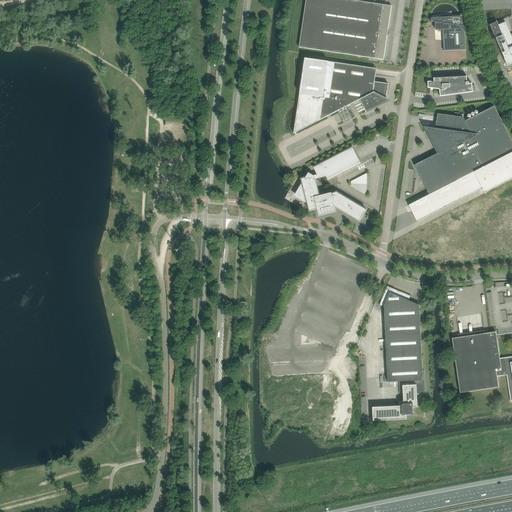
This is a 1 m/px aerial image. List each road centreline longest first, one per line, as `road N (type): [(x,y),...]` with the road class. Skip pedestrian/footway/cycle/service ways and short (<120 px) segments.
road 1 (unclassified): [(146,511),(159,470),(165,346),(153,235),(164,216)]
road 2 (secondary): [(205,218),(198,511)]
road 3 (secondary): [(217,511),(224,219)]
road 4 (unclassified): [(379,262),(421,0)]
road 5 (secondary): [(224,219),(246,0)]
road 6 (secondary): [(226,0),(205,218)]
road 7 (unclassified): [(385,264),(445,278),(511,275)]
road 8 (unknown): [(340,137),(288,160),(285,143),(333,126)]
road 9 (motorway): [(511,488),(394,511)]
